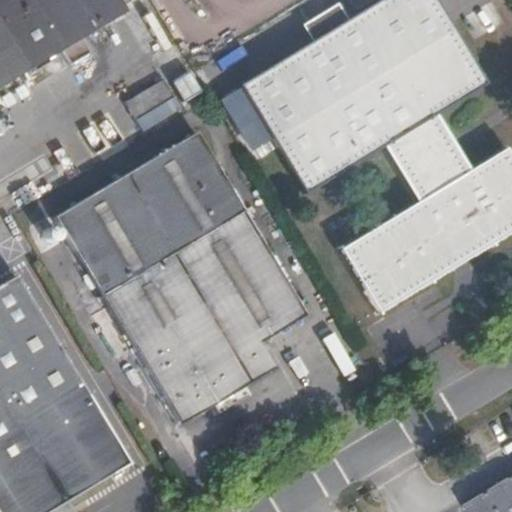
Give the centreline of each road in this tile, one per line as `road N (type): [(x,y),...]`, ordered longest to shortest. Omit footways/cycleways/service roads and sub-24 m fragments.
road 1 (residential): [(511,368),(273,511)]
road 2 (unknown): [(0,167),(158,60)]
